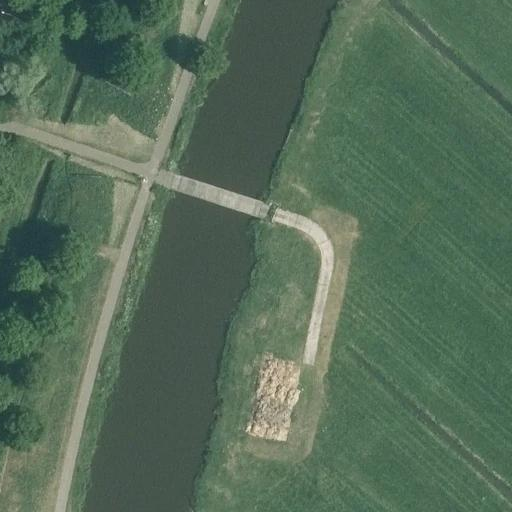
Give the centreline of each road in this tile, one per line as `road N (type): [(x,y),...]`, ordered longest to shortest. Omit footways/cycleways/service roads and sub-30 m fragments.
road 1 (track): [(301,424),(329,256),(323,240),(312,228),(152,174)]
road 2 (track): [(399,506),(301,424),(246,511)]
road 3 (track): [(332,138),(364,0)]
